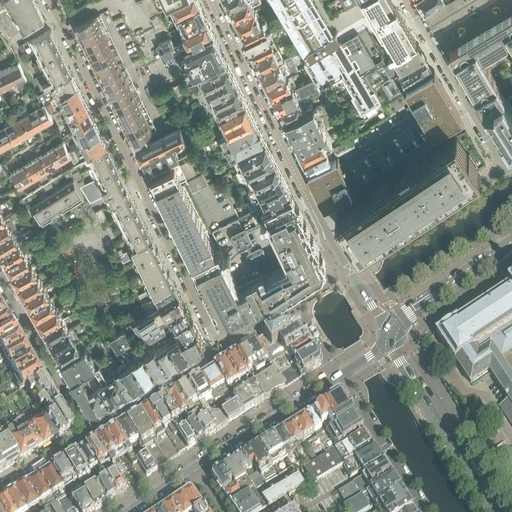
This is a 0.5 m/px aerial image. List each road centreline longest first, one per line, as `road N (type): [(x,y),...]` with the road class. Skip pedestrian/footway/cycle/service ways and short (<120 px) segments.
road 1 (residential): [(47,0),(218,347)]
road 2 (residential): [(212,0),(349,269)]
road 3 (residential): [(492,511),(403,367),(392,334)]
road 4 (residential): [(503,170),(406,0)]
road 5 (residential): [(503,170),(349,269)]
road 6 (residential): [(338,375),(192,469)]
road 7 (residential): [(87,428),(0,281)]
road 8 (residential): [(338,375),(424,511)]
road 9 (residential): [(218,347),(87,428)]
road 10 (residential): [(392,334),(396,323),(511,245)]
